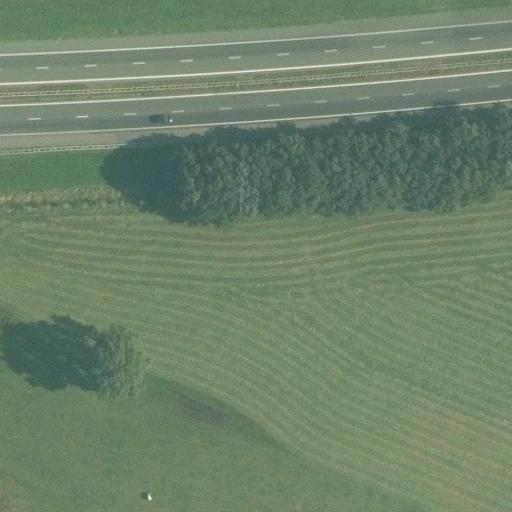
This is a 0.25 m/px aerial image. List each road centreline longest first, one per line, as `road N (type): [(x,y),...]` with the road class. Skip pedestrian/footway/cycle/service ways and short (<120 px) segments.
road 1 (motorway): [(511,36),(0,72)]
road 2 (motorway): [(0,122),(511,86)]
